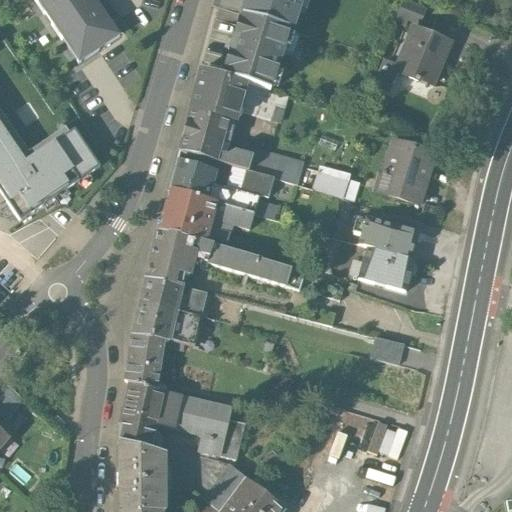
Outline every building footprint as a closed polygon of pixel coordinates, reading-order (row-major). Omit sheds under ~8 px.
[(93,0),(33,0),(78,66),(119,38),(93,0)] [(245,0),(241,15),(288,30),(291,30),(300,0),(304,2),(304,0),(245,0)] [(288,30),(241,15),(233,41),(231,40),(228,51),(230,52),(222,78),(244,85),(270,92),(288,30)] [(450,42),(413,26),(396,65),(386,61),(376,84),(389,89),(397,71),(419,81),(420,79),(432,84),(450,42)] [(222,78),(201,72),(191,113),(233,125),(244,85),(222,78)] [(233,125),(191,113),(179,154),(216,164),(223,141),(229,143),(234,126),(233,125)] [(0,189),(21,220),(97,167),(68,127),(28,155),(0,114),(0,189)] [(434,155),(393,143),(377,193),(419,205),(434,155)] [(216,173),(177,162),(168,192),(208,203),(216,173)] [(320,164),(313,188),(355,200),(362,177),(320,164)] [(208,203),(168,192),(157,233),(197,242),(204,244),(215,206),(208,203)] [(230,224),(251,228),(253,215),(233,211),(230,224)] [(397,217),(394,227),(418,234),(421,223),(397,217)] [(394,227),(365,219),(358,246),(367,249),(411,261),(416,241),(420,243),(423,235),(418,234),(394,227)] [(197,242),(157,233),(145,281),(181,290),(184,277),(188,278),(197,242)] [(411,261),(367,249),(358,279),(406,291),(414,261),(411,261)] [(181,290),(145,281),(140,304),(175,312),(181,290)] [(203,314),(209,295),(185,289),(180,307),(203,314)] [(175,312),(140,304),(131,338),(165,343),(169,344),(175,312)] [(195,344),(204,346),(208,328),(199,326),(195,344)] [(376,335),(372,357),(401,362),(405,340),(376,335)] [(165,343),(131,338),(127,366),(159,372),(165,343)] [(159,372),(127,366),(125,376),(157,383),(159,372)] [(0,392),(0,411),(10,420),(26,399),(7,384),(0,392)] [(164,394),(129,386),(119,426),(119,445),(149,453),(153,436),(157,423),(164,394)] [(231,410),(164,394),(157,423),(172,427),(171,431),(200,439),(198,453),(236,460),(245,424),(229,421),(231,410)] [(350,451),(356,423),(347,421),(341,449),(350,451)] [(402,456),(408,428),(376,422),(371,450),(402,456)] [(119,445),(118,445),(117,477),(117,511),(164,511),(164,456),(149,453),(119,445)] [(282,511),(285,508),(245,478),(233,494),(256,511),(282,511)] [(256,511),(233,494),(220,511),(256,511)]
